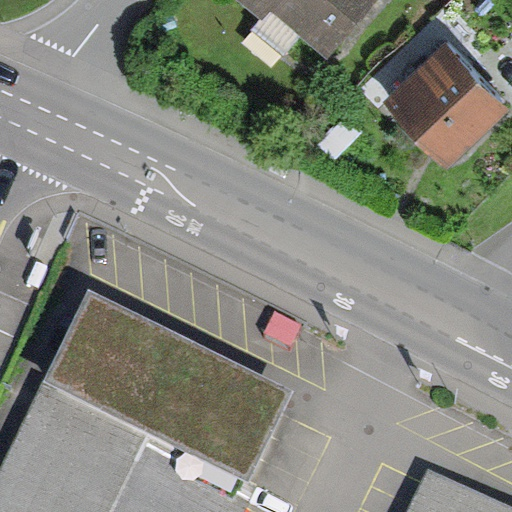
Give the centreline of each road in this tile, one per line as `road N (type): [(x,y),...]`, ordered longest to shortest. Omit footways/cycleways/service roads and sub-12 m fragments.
road 1 (residential): [(511,350),(24,110)]
road 2 (residential): [(110,0),(24,110)]
